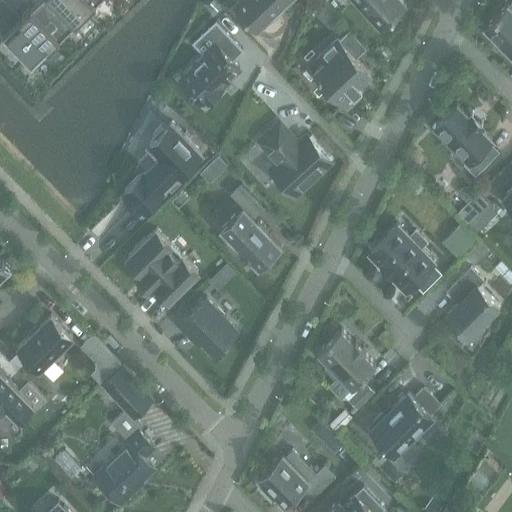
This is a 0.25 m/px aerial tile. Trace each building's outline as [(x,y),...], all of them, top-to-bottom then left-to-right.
[(75,0),(36,0),(30,7),(60,37),(86,11),(75,0)] [(75,0),(86,11),(97,0),(75,0)] [(215,0),(212,0),(208,4),(215,12),(221,7),(215,0)] [(240,7),(236,10),(248,23),(252,19),(258,26),(271,14),(273,15),(284,5),(282,3),(285,0),(236,0),(235,1),(240,7)] [(358,0),(382,25),(406,4),(402,0),(358,0)] [(486,24),(484,25),(486,27),(486,26),(511,53),(511,2),(510,4),(509,4),(509,3),(508,2),(506,3),(507,4),(486,24)] [(325,5),(316,13),(320,17),(329,9),(325,5)] [(0,30),(32,64),(60,37),(30,7),(12,24),(0,11),(0,30)] [(240,67),(233,59),(243,50),(216,21),(221,27),(212,36),(218,44),(181,79),(202,102),(205,100),(207,103),(223,88),(220,85),(240,67)] [(359,94),(356,91),(363,84),(360,81),(370,71),(357,57),(367,47),(349,29),(339,38),(338,37),(320,54),(325,60),(314,71),(347,105),(359,94)] [(457,102),(435,123),(447,135),(443,139),(454,151),(450,155),(461,167),(465,162),(475,172),(498,150),(489,141),(492,138),(480,126),(481,124),(470,113),(469,114),(457,102)] [(126,188),(124,189),(128,192),(124,196),(135,207),(139,204),(142,207),(143,206),(144,207),(164,187),(163,187),(178,172),(179,173),(181,171),(184,174),(194,164),(191,160),(201,151),(172,120),(166,126),(163,123),(152,134),(155,137),(149,142),(154,147),(138,163),(143,169),(125,187),(126,188)] [(309,181),(313,181),(318,177),(318,173),(331,160),(308,135),(300,143),(280,123),(261,140),(280,161),(272,169),(295,194),(309,181)] [(218,155),(209,163),(218,172),(227,164),(218,155)] [(279,250),(277,248),(281,244),(268,230),(269,229),(258,218),(257,219),(254,217),(264,207),(240,183),(230,192),(243,206),(222,227),(235,240),(233,242),(248,258),(250,256),(260,265),(264,261),(266,263),(279,250)] [(470,185),(464,185),(458,191),(467,200),(476,191),(470,185)] [(511,186),(503,195),(510,202),(507,205),(511,209),(511,186)] [(458,211),(469,224),(490,203),(478,191),(458,211)] [(384,263),(383,264),(392,273),(393,272),(407,286),(413,279),(423,289),(441,272),(431,262),(434,259),(421,246),(426,240),(416,230),(410,235),(397,222),(370,248),(384,263)] [(462,223),(449,235),(463,250),(476,237),(462,223)] [(198,270),(156,228),(127,257),(141,270),(137,275),(151,289),(155,285),(169,299),(198,270)] [(0,255),(0,275),(10,266),(4,260),(5,259),(2,256),(2,257),(0,255)] [(511,271),(501,260),(494,266),(511,284),(511,282),(511,271)] [(238,271),(229,262),(222,269),(231,278),(238,271)] [(451,284),(463,297),(447,312),(468,334),(499,304),(479,283),(484,278),(471,265),(451,284)] [(228,343),(225,339),(237,327),(206,296),(179,323),(189,333),(192,329),(213,351),(216,348),(219,352),(228,343)] [(30,332),(31,333),(18,346),(39,368),(52,356),(56,360),(64,351),(60,347),(73,335),(51,313),(38,326),(37,325),(30,332)] [(341,327),(318,350),(330,362),(324,367),(336,378),(329,385),(341,397),(353,385),(355,384),(376,363),(363,349),(365,348),(356,339),(354,340),(341,327)] [(93,333),(81,344),(109,373),(121,362),(93,333)] [(155,398),(123,364),(103,383),(128,411),(115,423),(132,442),(97,475),(121,501),(158,467),(147,456),(157,447),(140,429),(143,425),(135,417),(155,398)] [(0,412),(7,406),(18,418),(34,403),(19,388),(0,368),(0,412)] [(27,380),(19,388),(34,403),(37,407),(46,398),(27,380)] [(376,391),(365,381),(348,398),(358,408),(376,391)] [(383,415),(381,413),(373,421),(375,423),(371,426),(396,450),(401,445),(432,414),(430,412),(440,402),(424,386),(414,396),(409,390),(383,415)] [(67,396),(55,408),(63,416),(75,404),(67,396)] [(353,416),(345,408),(329,423),(337,432),(353,416)] [(332,441),(330,447),(335,452),(344,442),(337,435),(332,441)] [(258,475),(261,478),(259,481),(273,495),(275,493),(284,502),(303,484),(314,495),(336,474),(325,463),(316,471),(293,448),(286,454),(283,452),(258,475)] [(0,497),(9,489),(0,479),(0,497)] [(325,511),(379,511),(385,507),(363,485),(343,504),(338,499),(325,511)] [(437,511),(441,509),(431,500),(418,511),(437,511)] [(464,502),(455,511),(473,511),(474,511),(464,502)]
